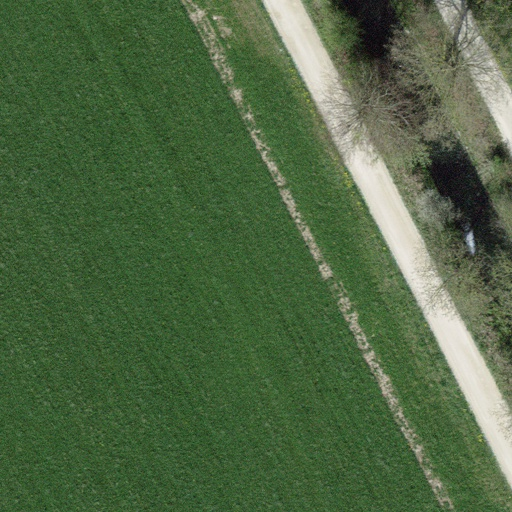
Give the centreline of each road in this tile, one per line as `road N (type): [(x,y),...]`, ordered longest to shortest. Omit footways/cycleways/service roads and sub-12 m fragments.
road 1 (track): [(270,0),(511,466)]
road 2 (track): [(511,136),(442,0)]
